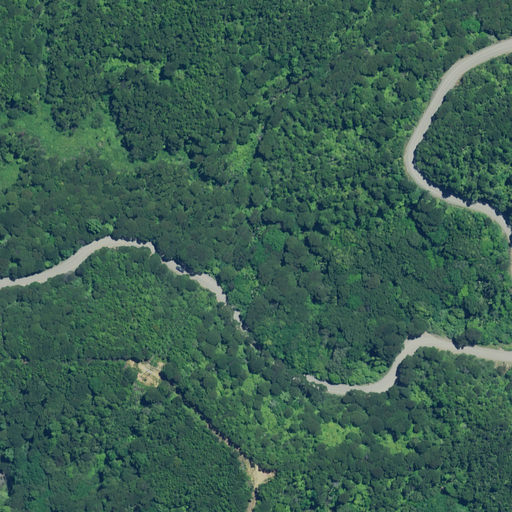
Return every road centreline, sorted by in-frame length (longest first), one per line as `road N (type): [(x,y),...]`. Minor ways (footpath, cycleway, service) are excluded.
road 1 (unclassified): [(0,275),(39,273),(118,236),(160,253),(277,363),(339,384),(388,378),(409,333),(511,348)]
road 2 (unclassified): [(511,226),(505,213),(420,177),(401,157),(427,103),(466,52),(511,46)]
